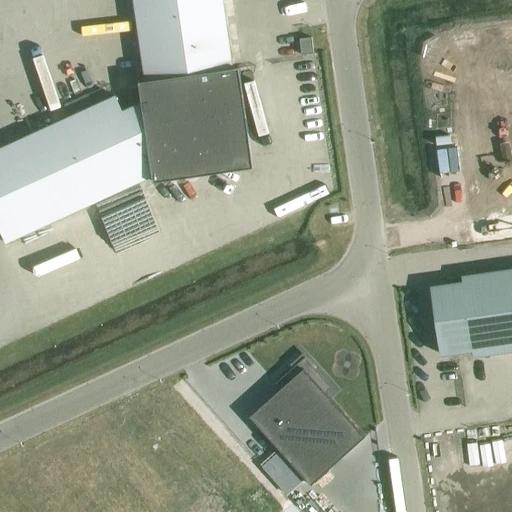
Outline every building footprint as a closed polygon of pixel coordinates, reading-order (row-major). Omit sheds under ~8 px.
[(115,96),(0,149),(0,231),(6,244),(153,177),(153,183),(216,174),(248,131),(239,68),(233,69),(222,0),(133,0),(146,86),(139,87),(142,107),(122,111),(115,96)] [(301,56),(313,54),(311,38),(299,40),(301,56)] [(511,352),(511,270),(463,277),(464,283),(440,287),(443,308),(435,310),(442,356),(474,352),(474,358),(511,352)] [(280,390),(250,417),(311,486),(365,438),(325,393),(331,388),(315,370),(305,358),(293,369),(275,384),(280,390)] [(173,416),(149,437),(154,443),(133,462),(177,511),(190,511),(223,483),(189,445),(195,440),(173,416)]
